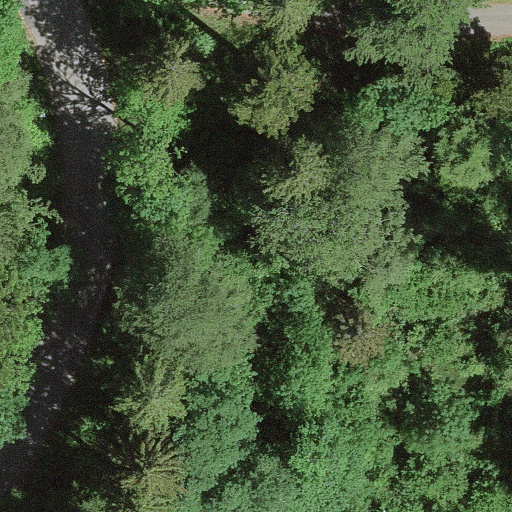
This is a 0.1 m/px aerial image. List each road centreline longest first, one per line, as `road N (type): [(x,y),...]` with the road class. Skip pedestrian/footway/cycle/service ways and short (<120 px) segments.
road 1 (tertiary): [(49,0),(79,85),(88,237),(50,376),(0,476)]
road 2 (track): [(237,0),(511,17)]
